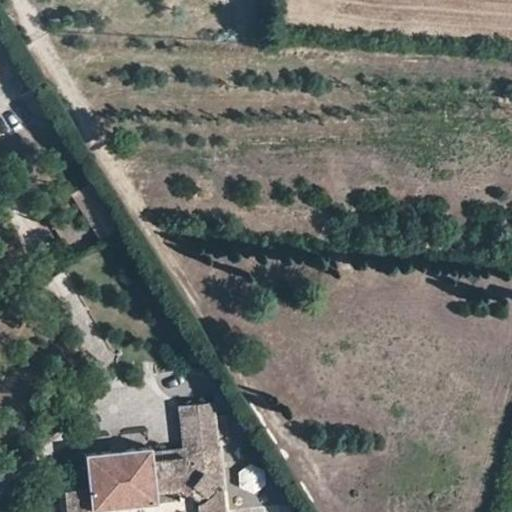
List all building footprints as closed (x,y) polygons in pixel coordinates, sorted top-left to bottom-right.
[(40,79),(34,83),(37,88),(44,85),(40,79)] [(17,93),(25,105),(39,96),(31,83),(17,93)] [(88,181),(70,192),(99,238),(118,226),(88,181)] [(226,511),(214,406),(178,409),(183,453),(153,456),(152,450),(92,457),(95,492),(73,495),(74,511),(99,511),(158,505),(157,498),(180,495),(185,500),(189,497),(200,507),(198,509),(198,511),(226,511)] [(252,464),(239,473),(241,488),(254,495),(267,487),(265,471),(252,464)]
